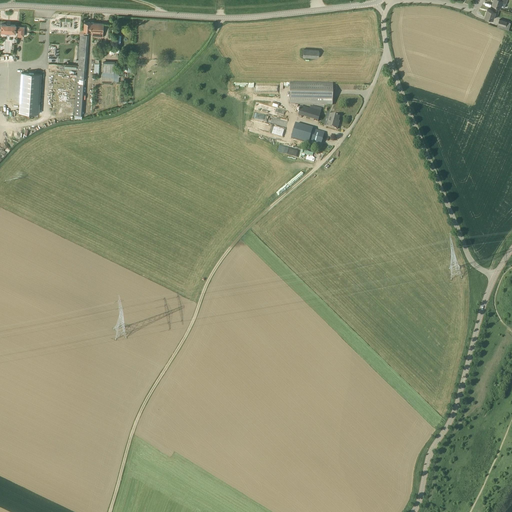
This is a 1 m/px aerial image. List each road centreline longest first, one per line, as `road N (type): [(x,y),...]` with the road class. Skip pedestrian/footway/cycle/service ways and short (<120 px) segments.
road 1 (unclassified): [(386,56),(367,102),(324,164),(214,268),(187,334),(143,402),(110,511)]
road 2 (tertiary): [(0,6),(226,18),(376,2)]
road 3 (track): [(0,164),(40,130),(148,97),(194,61),(222,18)]
road 4 (unclassified): [(413,511),(428,458),(452,417),(494,275)]
road 5 (unclassified): [(494,275),(469,259),(386,56)]
